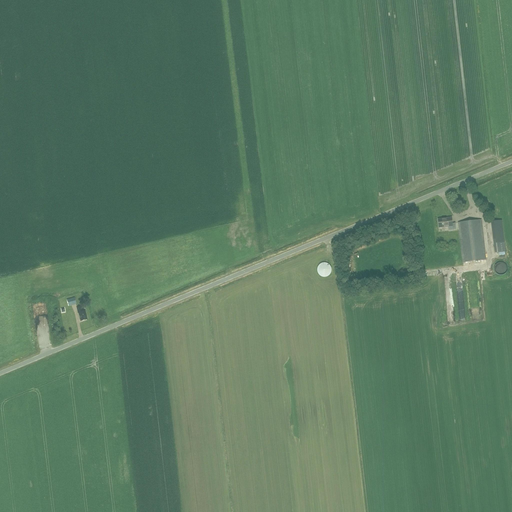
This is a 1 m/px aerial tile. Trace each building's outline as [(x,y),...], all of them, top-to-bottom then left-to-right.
[(453,230),(456,229),(455,223),(453,224),(452,218),(438,219),(439,228),(453,226),(453,230)] [(463,262),(486,260),(481,220),(458,223),(463,262)] [(325,263),(323,263),(322,264),(321,264),(320,265),(319,265),(318,266),(318,268),(318,269),(317,270),(317,271),(318,272),(318,273),(319,274),(319,275),(320,275),(320,276),(321,277),(322,277),(323,277),(324,277),(325,277),(326,277),(327,277),(328,276),(329,275),(330,275),(331,274),(331,273),(331,272),(332,271),(332,270),(332,269),(331,268),(331,267),(330,266),(329,265),(328,264),(327,264),(326,263),(325,263)] [(495,269),(495,270),(495,271),(495,272),(496,272),(496,273),(497,274),(498,275),(499,275),(500,275),(501,275),(502,275),(503,275),(504,275),(504,274),(505,274),(505,273),(506,273),(506,272),(507,272),(507,271),(507,270),(507,269),(507,268),(507,267),(507,266),(506,266),(506,265),(505,264),(504,264),(504,263),(503,263),(502,263),(501,263),(500,263),(499,263),(498,263),(498,264),(497,264),(496,265),(495,266),(495,267),(495,268),(495,269)] [(67,300),(68,307),(76,304),(74,298),(67,300)] [(81,305),(81,307),(77,308),(78,313),(79,313),(81,321),(87,320),(85,311),(86,311),(85,307),(84,304),(81,305)]
